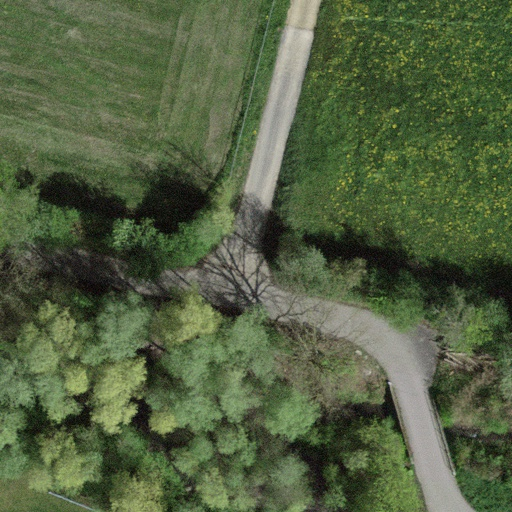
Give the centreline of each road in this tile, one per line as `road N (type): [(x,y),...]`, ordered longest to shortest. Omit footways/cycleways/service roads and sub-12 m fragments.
road 1 (track): [(0,233),(369,327),(391,343),(446,511)]
road 2 (track): [(238,293),(310,0)]
